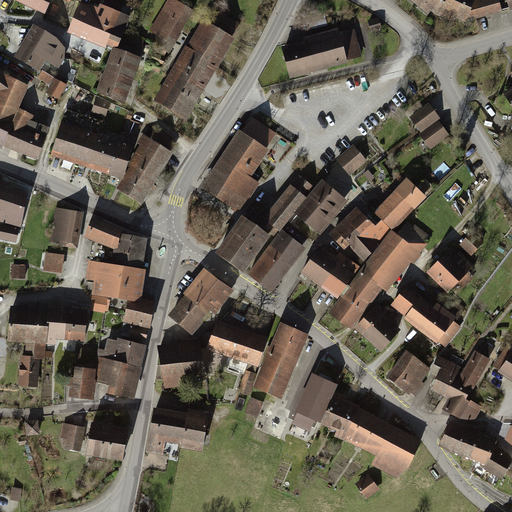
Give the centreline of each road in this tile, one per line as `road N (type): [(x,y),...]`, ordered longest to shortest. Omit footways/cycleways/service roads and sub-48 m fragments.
road 1 (tertiary): [(175,237),(124,511)]
road 2 (tertiary): [(175,237),(181,186),(290,0)]
road 3 (tertiary): [(411,418),(277,301)]
road 4 (residential): [(92,204),(76,274),(62,294),(11,300),(0,317)]
road 5 (residential): [(436,64),(511,194)]
road 6 (residential): [(277,301),(311,249),(360,202)]
road 7 (tertiary): [(497,511),(411,418)]
road 8 (tertiary): [(277,301),(175,237)]
